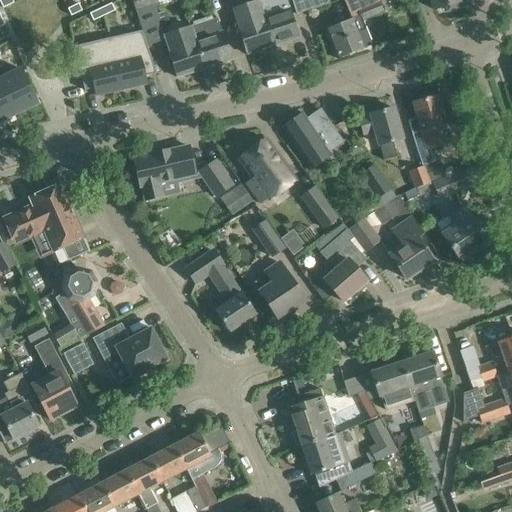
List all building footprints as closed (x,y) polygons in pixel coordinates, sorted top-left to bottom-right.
[(0,0),(0,2),(2,8),(13,3),(11,0),(0,0)] [(132,0),(136,12),(137,12),(159,5),(157,0),(132,0)] [(256,0),(258,3),(272,46),(299,37),(286,0),(256,0)] [(290,0),(296,15),(299,15),(329,4),(327,0),(290,0)] [(325,29),(337,59),(363,49),(363,48),(372,45),(362,20),(383,12),(378,0),(346,0),(353,18),(325,29)] [(467,0),(430,0),(433,10),(446,6),(447,11),(469,4),(467,0)] [(114,11),(111,3),(100,9),(103,16),(114,11)] [(246,54),(272,46),(258,3),(232,11),(246,54)] [(67,9),(70,16),(81,11),(78,4),(67,9)] [(103,16),(100,9),(89,14),(92,21),(103,16)] [(217,19),(191,28),(203,69),(231,59),(222,31),(221,31),(217,19)] [(176,77),(203,69),(191,28),(164,37),(169,51),(167,51),(176,77)] [(156,74),(141,31),(107,39),(119,91),(145,85),(143,77),(156,74)] [(96,96),(119,91),(107,39),(74,47),(84,91),(94,88),(96,96)] [(36,105),(19,69),(0,77),(0,84),(15,115),(36,105)] [(0,122),(15,115),(0,84),(0,122)] [(444,127),(435,96),(433,97),(432,92),(419,96),(420,101),(412,103),(416,118),(408,120),(412,136),(421,133),(425,149),(456,141),(452,125),(444,127)] [(401,139),(398,127),(393,108),(370,114),(370,115),(358,119),(363,137),(375,133),(383,160),(395,157),(391,142),(401,139)] [(301,113),(281,126),(293,143),(311,170),(331,156),(329,152),(340,144),(343,142),(337,133),(333,126),(321,109),(306,119),(301,113)] [(245,184),(260,204),(268,198),(269,200),(296,180),(265,139),(238,158),(253,178),(245,184)] [(186,147),(135,159),(140,186),(141,186),(144,199),(161,195),(158,183),(193,175),(186,147)] [(439,160),(422,167),(429,183),(445,177),(439,160)] [(214,196),(231,185),(215,161),(198,173),(214,196)] [(357,177),(365,188),(373,200),(387,190),(371,167),(357,177)] [(409,173),(414,189),(416,188),(427,184),(422,168),(409,173)] [(461,171),(432,183),(438,198),(467,186),(461,171)] [(333,216),(310,183),(297,193),(320,225),(333,216)] [(11,237),(15,244),(44,232),(58,264),(89,251),(59,185),(29,198),(32,205),(3,218),(3,219),(0,220),(0,236),(2,242),(11,237)] [(237,209),(251,200),(241,186),(228,195),(237,209)] [(407,201),(419,195),(416,188),(414,189),(404,194),(407,201)] [(397,197),(372,214),(380,225),(381,226),(394,217),(407,215),(409,214),(397,197)] [(462,206),(448,215),(455,226),(442,235),(460,261),(486,243),(462,206)] [(389,254),(406,279),(432,262),(417,239),(423,234),(411,218),(393,230),(403,245),(389,254)] [(364,220),(350,230),(364,251),(378,240),(364,220)] [(270,256),(283,247),(266,222),(252,231),(270,256)] [(313,244),(335,270),(323,280),(341,301),(366,280),(355,268),(366,259),(339,227),(313,244)] [(0,271),(0,272),(14,264),(2,243),(0,244),(0,271)] [(186,269),(195,283),(222,265),(212,251),(186,269)] [(258,291),(277,319),(304,301),(278,262),(265,271),(272,282),(258,291)] [(103,326),(86,299),(91,296),(94,284),(88,273),(76,270),(66,276),(63,290),(68,299),(63,302),(85,336),(103,326)] [(240,294),(232,281),(227,274),(214,283),(227,302),(214,311),(229,332),(255,314),(241,293),(240,294)] [(41,323),(23,332),(30,344),(47,334),(41,323)] [(129,339),(120,323),(91,338),(104,362),(118,355),(130,378),(132,377),(137,378),(146,373),(147,369),(166,359),(150,328),(129,339)] [(60,345),(80,339),(76,325),(56,331),(60,345)] [(508,373),(511,371),(511,336),(497,342),(508,373)] [(49,376),(31,386),(49,420),(76,406),(69,393),(75,390),(48,339),(33,346),(49,376)] [(65,350),(75,373),(95,365),(86,342),(65,350)] [(415,404),(418,413),(433,407),(424,382),(440,377),(431,352),(400,362),(415,404)] [(415,404),(400,362),(370,372),(378,398),(396,392),(405,417),(418,413),(415,404)] [(477,367),(482,382),(496,377),(491,363),(477,367)] [(0,403),(0,437),(4,444),(37,426),(24,400),(33,395),(22,374),(4,383),(9,393),(5,395),(7,400),(0,403)] [(364,391),(364,390),(359,377),(343,382),(348,396),(364,391)] [(461,393),(463,422),(479,416),(476,409),(482,407),(476,388),(461,393)] [(300,444),(300,445),(334,434),(322,397),(320,389),(297,396),(299,404),(290,407),(292,415),(290,415),(296,431),(291,433),(295,445),(300,444)] [(504,399),(490,404),(495,417),(509,412),(504,399)] [(476,409),(479,416),(480,422),(495,417),(490,404),(482,407),(476,409)] [(377,420),(363,427),(373,445),(366,448),(374,463),(396,452),(384,429),(382,429),(377,420)] [(422,425),(409,430),(413,442),(417,440),(426,436),(422,425)] [(198,432),(172,446),(185,469),(197,492),(206,508),(216,503),(207,487),(195,464),(210,456),(209,454),(229,443),(221,428),(201,439),(198,432)] [(314,474),(318,488),(335,480),(351,472),(351,471),(338,433),(334,434),(300,445),(310,475),(314,474)] [(426,436),(417,440),(422,454),(431,451),(426,436)] [(185,469),(172,446),(170,442),(159,448),(158,453),(149,458),(161,482),(185,469)] [(124,471),(137,495),(146,511),(158,511),(156,506),(157,505),(148,489),(161,482),(149,458),(124,471)] [(426,464),(430,475),(439,472),(435,461),(426,464)] [(376,473),(371,463),(370,462),(353,470),(351,471),(351,472),(335,480),(341,491),(376,473)] [(490,479),(479,482),(481,490),(502,483),(511,479),(511,466),(511,464),(497,469),(497,470),(499,476),(490,479)] [(124,471),(100,484),(113,508),(137,495),(124,471)] [(432,483),(420,488),(423,496),(436,491),(432,483)] [(84,511),(103,511),(113,508),(100,484),(76,496),(84,511)] [(194,511),(198,511),(206,508),(197,492),(187,497),(194,511)] [(318,511),(359,511),(354,499),(342,505),(336,493),(314,503),(318,511)] [(84,511),(76,496),(52,509),(54,511),(84,511)]
